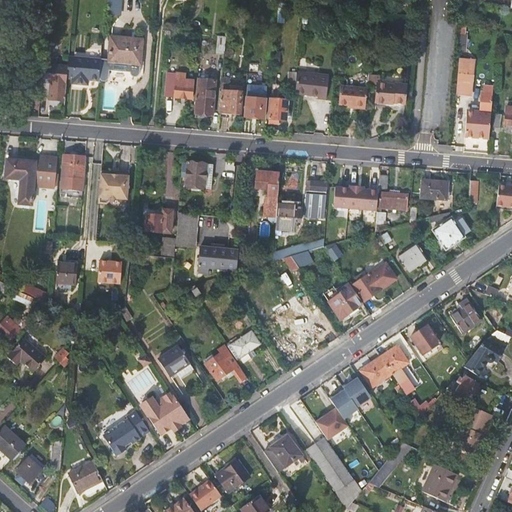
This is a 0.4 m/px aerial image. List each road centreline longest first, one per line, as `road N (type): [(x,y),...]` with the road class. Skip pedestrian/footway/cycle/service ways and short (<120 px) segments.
road 1 (residential): [(511,164),(0,125)]
road 2 (residential): [(511,239),(108,511)]
road 3 (track): [(26,0),(12,126)]
